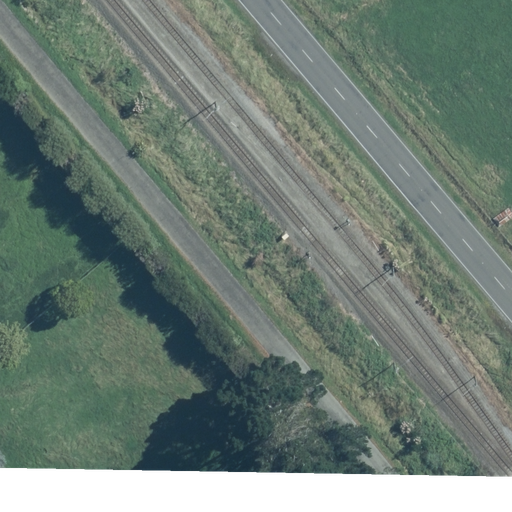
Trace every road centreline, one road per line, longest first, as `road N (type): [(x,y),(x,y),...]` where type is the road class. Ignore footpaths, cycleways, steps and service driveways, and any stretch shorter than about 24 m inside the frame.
road 1 (unclassified): [(413,511),(0,15)]
road 2 (secondary): [(511,300),(257,0)]
